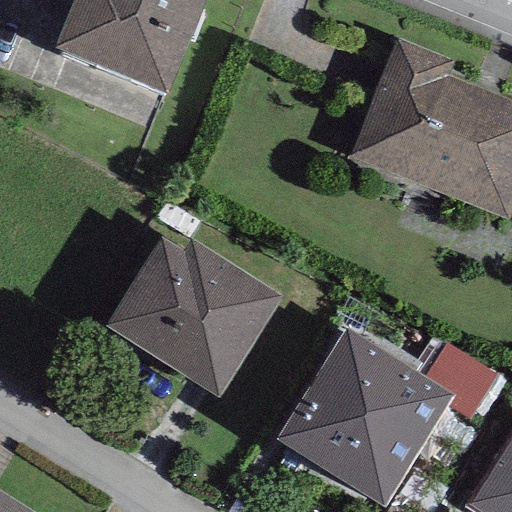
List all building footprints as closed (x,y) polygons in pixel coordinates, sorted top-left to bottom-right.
[(217,0),(86,0),(56,71),(167,119),(217,0)] [(457,70),(394,45),(346,165),(509,230),(511,222),(511,111),(450,87),(457,70)] [(183,268),(163,255),(106,342),(219,415),(286,313),(193,253),(183,268)] [(391,511),(453,414),(417,392),(423,384),(381,357),(375,365),(346,348),(277,459),(361,511),(391,511)] [(511,511),(511,441),(467,511),(511,511)]
